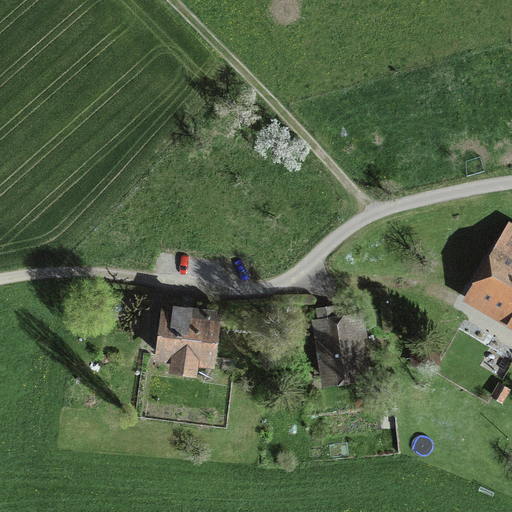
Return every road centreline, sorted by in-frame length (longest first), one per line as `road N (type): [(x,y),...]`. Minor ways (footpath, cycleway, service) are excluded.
road 1 (unclassified): [(511,182),(374,211),(272,286),(148,280)]
road 2 (track): [(374,211),(169,0)]
road 3 (track): [(148,280),(59,271),(0,279)]
